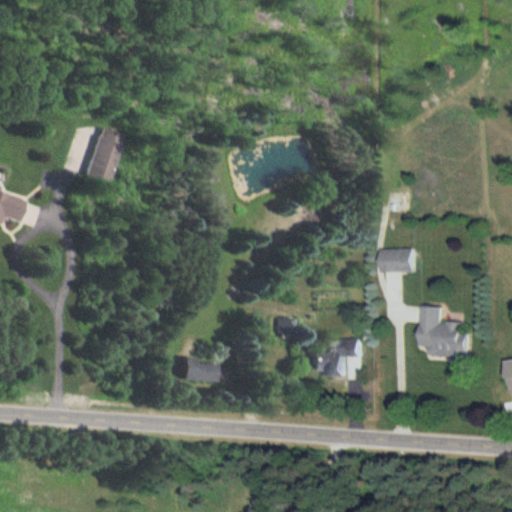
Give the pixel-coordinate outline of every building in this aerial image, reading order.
[(80,176),(105,184),(121,135),(96,127),(80,176)] [(381,274),(415,274),(415,250),(381,250),(381,274)] [(419,348),(430,348),(429,358),(466,360),(468,325),(441,323),(442,308),(421,307),(419,348)] [(307,354),(307,371),(318,372),(318,377),(346,378),(347,358),(361,358),(362,340),(342,339),(342,350),(321,349),(321,354),(307,354)] [(178,381),(213,382),(213,361),(178,361),(178,381)]
